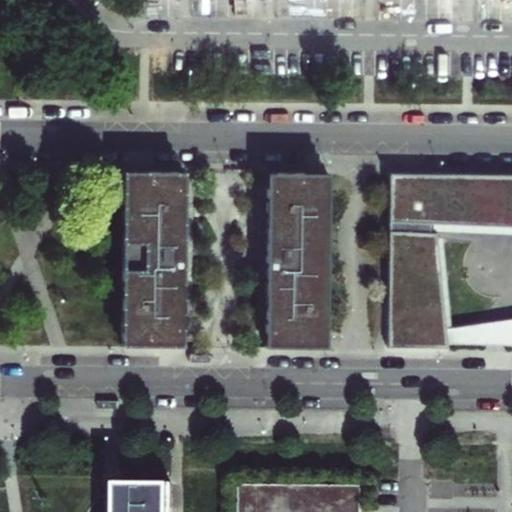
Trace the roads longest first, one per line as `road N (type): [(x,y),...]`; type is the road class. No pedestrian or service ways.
road 1 (residential): [(0,136),(511,141)]
road 2 (residential): [(0,382),(511,386)]
road 3 (residential): [(73,0),(90,22),(126,32),(511,35)]
